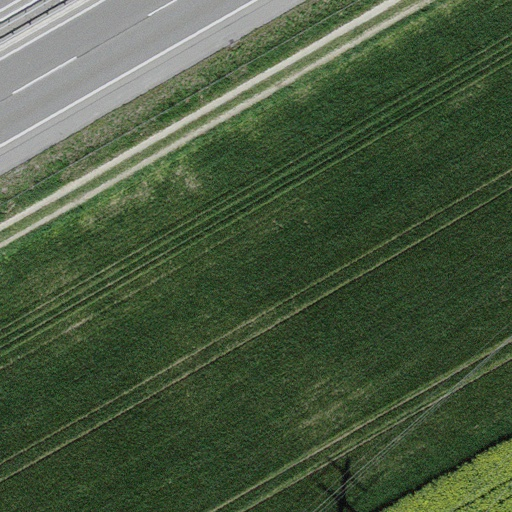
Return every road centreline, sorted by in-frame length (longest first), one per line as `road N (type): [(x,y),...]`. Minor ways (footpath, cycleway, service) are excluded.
road 1 (track): [(0,233),(410,0)]
road 2 (motorway): [(0,101),(177,0)]
